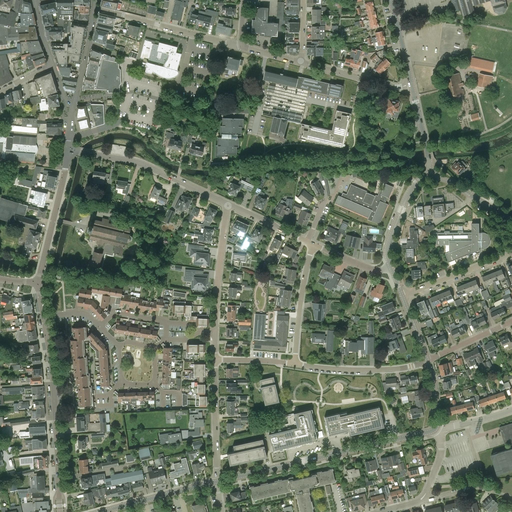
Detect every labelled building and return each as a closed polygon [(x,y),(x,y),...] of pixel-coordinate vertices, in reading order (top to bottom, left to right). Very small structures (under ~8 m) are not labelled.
[(0,0),(0,24),(14,27),(16,16),(17,16),(18,13),(13,12),(10,11),(11,0),(0,0)] [(18,13),(21,13),(22,13),(22,12),(22,2),(23,0),(22,0),(15,0),(13,12),(18,13)] [(69,21),(70,21),(73,21),(73,6),(79,6),(82,6),(83,0),(73,0),(55,0),(55,1),(56,5),(57,12),(58,12),(57,15),(58,15),(58,20),(57,20),(69,21)] [(109,0),(108,0),(102,0),(101,6),(116,10),(116,9),(119,10),(120,10),(121,4),(121,3),(109,0)] [(172,19),(180,21),(181,21),(181,20),(184,7),(186,8),(188,1),(194,2),(194,0),(175,0),(171,17),(172,19)] [(454,12),(464,9),(467,12),(473,10),(472,10),(471,6),(491,0),(492,7),(493,7),(494,12),(499,15),(504,13),(507,8),(505,3),(504,0),(451,0),(452,4),(454,4),(455,7),(453,7),(454,12)] [(22,2),(22,12),(32,12),(30,4),(22,2)] [(252,14),(254,14),(254,17),(255,17),(254,20),(251,20),(251,33),(263,34),(263,36),(276,37),(277,32),(282,33),(283,22),(283,3),(277,2),(275,24),(266,23),(267,8),(254,7),(254,10),(252,10),(252,14)] [(366,10),(373,8),(372,2),(365,3),(366,10)] [(42,15),(51,13),(57,12),(56,5),(56,6),(55,3),(40,6),(42,15)] [(149,5),(147,13),(155,14),(156,11),(157,7),(149,5)] [(189,22),(195,24),(198,15),(193,14),(195,8),(191,7),(189,15),(188,15),(187,19),(189,20),(189,22)] [(234,12),(235,8),(222,7),(222,13),(225,13),(225,15),(234,16),(234,15),(235,14),(235,12),(234,12)] [(326,7),(321,7),(320,7),(320,10),(312,10),(312,16),(320,16),(320,11),(326,11),(326,7)] [(368,16),(375,14),(373,8),(366,10),(368,16)] [(198,15),(195,24),(202,25),(206,10),(205,10),(205,12),(199,11),(198,15)] [(207,10),(206,10),(202,25),(209,27),(209,24),(213,25),(216,12),(207,10)] [(81,20),(87,20),(89,14),(79,13),(77,13),(78,11),(75,11),(74,19),(78,19),(81,20)] [(18,27),(20,27),(20,28),(34,27),(34,25),(36,24),(33,13),(32,13),(32,12),(22,12),(22,13),(21,13),(21,23),(17,23),(18,27)] [(162,20),(164,13),(157,12),(155,18),(162,20)] [(51,13),(42,15),(42,16),(44,26),(45,28),(53,26),(51,13)] [(97,23),(113,27),(113,25),(106,24),(107,16),(99,14),(97,23)] [(369,22),(376,21),(375,14),(368,16),(369,22)] [(115,17),(107,16),(106,24),(113,25),(115,17)] [(320,21),(320,16),(312,16),(312,22),(320,22),(320,25),(325,25),(326,21),(320,21)] [(288,24),(288,27),(298,27),(299,22),(290,22),(290,17),(283,17),(283,24),(288,24)] [(230,36),(232,29),(231,29),(231,20),(224,18),(224,22),(226,22),(225,27),(222,26),(222,25),(218,23),(216,32),(230,36)] [(68,32),(69,21),(57,20),(57,26),(61,26),(61,28),(51,28),(50,27),(45,28),(47,41),(48,41),(54,41),(62,41),(62,35),(63,35),(63,32),(68,32)] [(71,67),(79,67),(80,64),(83,49),(85,39),(84,38),(87,26),(74,23),(74,21),(73,21),(70,21),(70,23),(70,44),(51,44),(50,45),(54,55),(57,66),(64,66),(71,67)] [(371,29),(378,27),(376,21),(369,22),(371,29)] [(112,32),(113,27),(97,23),(95,29),(108,32),(109,32),(112,32)] [(20,28),(17,28),(0,24),(0,44),(6,44),(6,38),(19,37),(19,40),(20,41),(38,39),(35,27),(34,27),(20,28)] [(138,36),(140,28),(133,26),(131,35),(133,35),(132,38),(135,39),(136,36),(138,36)] [(117,34),(108,32),(95,29),(93,41),(105,44),(104,47),(114,50),(115,45),(116,42),(114,41),(114,40),(115,40),(117,34)] [(372,41),(384,38),(382,31),(375,33),(376,37),(372,38),(372,41)] [(378,46),(385,44),(384,38),(372,41),(373,43),(377,42),(378,46)] [(152,72),(155,72),(156,73),(158,75),(162,76),(163,77),(165,77),(167,78),(168,78),(170,78),(172,77),(174,78),(175,76),(176,75),(177,74),(178,73),(178,72),(177,71),(177,70),(181,54),(176,53),(177,47),(159,43),(158,45),(151,43),(151,42),(145,40),(140,58),(143,58),(144,58),(148,59),(148,62),(146,63),(146,64),(146,65),(147,66),(145,71),(151,73),(152,72)] [(20,42),(20,45),(21,52),(21,60),(31,58),(30,56),(30,54),(42,51),(42,52),(42,51),(43,51),(39,41),(27,42),(20,42)] [(319,49),(316,48),(316,46),(317,46),(317,42),(312,42),(312,46),(306,45),(306,50),(307,50),(307,55),(311,55),(311,56),(316,56),(319,56),(319,49)] [(298,54),(298,45),(290,45),(290,46),(287,46),(287,54),(290,54),(298,54)] [(119,86),(121,84),(120,75),(120,70),(119,68),(118,63),(114,62),(115,58),(112,57),(112,58),(110,57),(110,56),(103,54),(103,56),(102,55),(102,53),(91,49),(89,56),(87,63),(88,63),(85,75),(84,75),(83,82),(82,89),(108,90),(108,93),(118,93),(118,92),(119,90),(119,86)] [(17,77),(23,74),(29,70),(29,71),(35,68),(47,63),(44,56),(43,52),(30,56),(31,58),(21,60),(12,61),(17,77)] [(352,52),(350,57),(350,59),(346,58),(344,65),(351,67),(354,53),(352,52)] [(357,56),(358,54),(354,53),(351,67),(358,69),(360,61),(360,60),(357,56)] [(9,67),(7,59),(5,54),(0,55),(0,84),(1,86),(6,83),(6,82),(7,80),(12,78),(9,74),(8,67),(9,67)] [(224,73),(232,74),(236,75),(237,71),(239,65),(242,65),(243,61),(240,60),(228,57),(225,69),(225,68),(224,73)] [(378,62),(385,69),(390,64),(385,58),(382,61),(381,60),(378,62)] [(477,64),(476,68),(480,69),(480,68),(483,69),(483,70),(487,71),(487,69),(488,65),(489,65),(491,66),(492,66),(492,64),(491,63),(489,63),(477,60),(467,58),(466,59),(466,62),(467,62),(469,62),(469,63),(470,63),(470,62),(472,63),(477,64)] [(380,74),(385,69),(378,62),(376,65),(377,66),(374,69),(380,74)] [(335,84),(335,85),(331,84),(299,77),(298,76),(297,78),(285,75),(265,70),(262,80),(269,81),(308,90),(339,98),(340,91),(341,92),(343,86),(335,84)] [(57,92),(54,84),(53,80),(51,73),(34,80),(35,81),(27,84),(30,98),(31,104),(39,103),(41,103),(40,99),(43,98),(43,97),(47,95),(57,92)] [(459,97),(465,95),(463,89),(460,90),(459,87),(464,86),(463,83),(461,83),(459,73),(454,74),(446,76),(444,77),(449,99),(451,99),(459,97)] [(490,89),(493,76),(480,73),(477,86),(490,89)] [(74,91),(77,79),(63,77),(63,83),(66,89),(71,90),(74,91)] [(173,89),(174,84),(168,82),(168,84),(167,89),(166,94),(171,95),(173,89)] [(13,102),(18,101),(17,100),(18,99),(22,99),(20,90),(16,91),(13,92),(11,93),(13,102)] [(6,103),(10,103),(11,105),(9,106),(9,107),(13,107),(13,105),(12,102),(10,93),(5,96),(6,103)] [(48,108),(59,106),(57,94),(47,96),(47,95),(43,97),(43,98),(40,99),(41,103),(39,103),(41,111),(48,109),(48,108)] [(398,111),(399,106),(398,106),(399,101),(389,99),(387,109),(386,109),(384,113),(385,114),(385,116),(389,118),(390,115),(392,115),(392,116),(397,118),(398,111)] [(92,104),(90,105),(81,107),(77,106),(75,116),(79,131),(82,131),(91,128),(96,127),(96,125),(102,123),(102,124),(104,124),(103,105),(92,104)] [(287,119),(289,113),(272,109),(271,117),(273,117),(270,131),(277,133),(277,135),(283,136),(287,120),(287,119)] [(343,139),(344,135),(346,136),(346,135),(344,135),(345,131),(347,131),(351,114),(336,110),(335,113),(335,114),(337,115),(333,133),(304,126),(305,124),(301,123),(298,138),(302,139),(302,137),(306,138),(305,140),(309,141),(309,139),(313,140),(313,142),(316,142),(317,140),(320,141),(320,143),(326,145),(326,143),(330,144),(330,146),(333,146),(334,144),(338,145),(337,147),(343,149),(345,139),(343,139)] [(22,126),(37,128),(37,121),(37,119),(22,118),(22,126)] [(243,119),(223,119),(222,126),(220,126),(220,135),(222,135),(221,138),(218,138),(218,146),(216,146),(215,157),(225,157),(225,155),(236,155),(237,148),(238,148),(239,139),(237,139),(237,136),(241,136),(241,127),(243,127),(243,119)] [(37,121),(37,128),(37,134),(48,134),(55,134),(61,134),(61,130),(61,123),(61,121),(37,121)] [(170,149),(174,150),(176,140),(173,139),(175,132),(170,131),(170,132),(167,132),(166,138),(170,139),(168,147),(170,148),(170,149)] [(0,158),(5,159),(5,160),(34,163),(35,157),(36,136),(36,138),(29,137),(22,137),(22,136),(21,136),(13,136),(13,135),(12,135),(12,138),(1,137),(1,133),(0,132),(0,158)] [(180,141),(176,140),(174,150),(177,151),(178,150),(180,150),(182,143),(185,144),(187,137),(181,135),(180,141)] [(191,155),(195,156),(198,146),(194,145),(195,140),(191,140),(192,137),(189,136),(187,143),(191,144),(189,153),(191,153),(191,155)] [(198,146),(195,156),(199,157),(199,155),(201,156),(202,154),(204,147),(205,148),(207,143),(202,142),(201,147),(198,146)] [(455,162),(451,167),(455,171),(455,172),(457,174),(458,174),(459,174),(460,175),(465,169),(464,168),(467,165),(462,161),(460,164),(459,163),(457,164),(455,162)] [(32,181),(31,184),(36,185),(37,180),(36,179),(38,174),(40,174),(40,171),(41,171),(42,167),(36,166),(35,170),(33,177),(32,181)] [(103,184),(104,179),(108,179),(109,175),(105,174),(105,173),(94,171),(93,177),(94,178),(93,182),(103,184)] [(40,187),(46,188),(46,189),(48,189),(55,190),(58,176),(47,173),(47,176),(43,175),(40,187)] [(328,196),(329,196),(326,176),(346,175),(345,173),(324,174),(324,179),(328,196)] [(239,181),(237,186),(232,183),(232,184),(230,183),(228,187),(230,188),(228,192),(229,193),(229,194),(231,195),(231,194),(235,196),(237,192),(238,190),(239,191),(240,188),(247,191),(251,193),(256,181),(247,177),(245,181),(241,179),(240,181),(239,181)] [(31,184),(32,181),(18,178),(17,180),(19,180),(19,181),(18,184),(29,187),(31,187),(31,184)] [(126,184),(127,182),(117,181),(116,188),(122,189),(122,194),(127,195),(130,184),(126,184)] [(317,195),(324,192),(318,181),(311,185),(317,195)] [(338,196),(334,204),(368,218),(367,220),(379,225),(388,205),(385,203),(387,197),(389,198),(393,187),(385,184),(382,191),(380,190),(377,196),(367,191),(351,185),(346,195),(343,193),(341,197),(338,196)] [(158,195),(161,189),(155,186),(150,196),(156,199),(159,201),(158,202),(164,205),(167,200),(158,195)] [(37,206),(44,208),(44,207),(46,198),(47,193),(35,191),(32,203),(33,204),(35,204),(37,204),(37,206)] [(295,196),(295,200),(299,203),(301,203),(302,201),(307,205),(311,200),(313,198),(304,191),(298,198),(295,196)] [(262,208),(266,200),(262,198),(264,193),(260,192),(258,196),(254,205),(258,207),(259,208),(260,209),(261,208),(262,208)] [(188,213),(190,214),(192,210),(190,209),(192,206),(189,204),(191,200),(190,198),(188,197),(187,198),(183,196),(181,200),(180,200),(176,208),(181,210),(183,206),(187,208),(190,209),(188,213)] [(425,207),(422,208),(423,215),(426,215),(426,216),(432,216),(431,213),(434,213),(435,218),(445,217),(445,213),(449,213),(449,211),(452,211),(451,209),(454,209),(454,203),(444,204),(443,197),(432,199),(433,207),(431,207),(430,206),(425,206),(425,207)] [(44,218),(46,211),(33,207),(25,205),(1,198),(0,201),(0,219),(13,223),(35,230),(38,221),(24,217),(25,215),(26,210),(38,213),(37,217),(44,218)] [(276,211),(275,213),(283,216),(284,214),(289,216),(292,209),(291,209),(293,200),(286,199),(286,202),(285,205),(283,205),(280,203),(278,207),(276,207),(275,209),(276,211)] [(197,217),(200,210),(194,207),(192,210),(190,214),(194,216),(197,217)] [(422,208),(422,207),(417,207),(417,208),(414,209),(415,216),(418,216),(418,217),(423,217),(423,215),(422,208)] [(203,219),(204,220),(211,223),(212,219),(214,214),(215,215),(217,212),(216,212),(216,211),(216,210),(213,209),(210,208),(206,217),(205,216),(203,219)] [(168,224),(174,212),(169,209),(163,222),(168,224)] [(306,226),(311,214),(302,211),(299,216),(300,217),(298,222),(306,226)] [(128,241),(129,242),(131,240),(132,238),(131,236),(130,236),(130,234),(129,234),(131,228),(108,223),(109,220),(102,218),(102,221),(94,220),(93,224),(92,223),(91,222),(89,223),(89,225),(90,226),(87,225),(86,231),(91,232),(89,239),(89,240),(90,241),(91,242),(93,241),(93,240),(97,240),(96,244),(98,244),(96,252),(99,253),(101,245),(103,245),(104,242),(115,245),(113,253),(122,255),(124,247),(126,248),(127,242),(128,242),(128,241)] [(242,224),(242,223),(240,222),(240,221),(238,220),(238,221),(237,221),(235,225),(234,224),(233,227),(232,227),(231,230),(237,234),(238,234),(242,224)] [(324,239),(326,240),(327,241),(328,240),(336,244),(340,234),(343,235),(348,223),(343,221),(338,232),(328,227),(326,231),(327,231),(324,239)] [(246,224),(245,225),(242,223),(242,224),(238,234),(237,234),(237,235),(239,236),(240,234),(244,236),(245,233),(246,233),(247,230),(246,230),(248,226),(247,225),(248,225),(246,224)] [(490,239),(490,238),(489,236),(488,235),(487,234),(486,233),(485,233),(484,233),(483,232),(482,232),(482,233),(480,233),(479,223),(472,223),(472,233),(463,233),(463,231),(458,231),(458,233),(450,233),(450,231),(444,231),(444,233),(440,233),(436,233),(436,245),(450,245),(450,251),(445,253),(449,263),(480,250),(480,247),(482,247),(482,249),(485,248),(486,248),(487,247),(488,246),(489,245),(490,244),(490,243),(490,242),(490,241),(490,240),(490,239)] [(374,252),(375,243),(372,243),(372,237),(366,236),(367,228),(362,228),(361,239),(361,242),(364,242),(363,251),(374,252)] [(416,244),(419,244),(417,231),(414,231),(414,228),(410,228),(411,241),(407,241),(407,245),(416,244)] [(30,230),(26,240),(25,245),(26,245),(25,248),(24,247),(22,255),(29,257),(32,247),(35,248),(40,233),(35,231),(30,230)] [(251,238),(250,237),(248,240),(251,242),(257,245),(259,242),(263,233),(262,233),(262,232),(260,231),(259,231),(255,230),(253,235),(252,234),(251,238)] [(212,236),(194,234),(194,236),(199,237),(199,240),(202,241),(202,242),(211,243),(211,242),(212,242),(212,240),(211,239),(212,236)] [(346,235),(345,240),(343,247),(347,248),(348,246),(354,248),(358,248),(360,238),(346,235)] [(272,251),(274,247),(278,249),(281,242),(280,241),(278,240),(275,238),(271,246),(269,250),(272,251)] [(245,239),(240,249),(246,251),(251,242),(248,240),(245,239)] [(407,245),(407,249),(406,249),(407,263),(415,263),(414,248),(417,248),(416,244),(407,245)] [(204,246),(188,245),(188,251),(191,251),(190,255),(196,256),(196,260),(201,261),(201,264),(208,265),(209,257),(207,257),(208,254),(203,253),(204,246)] [(296,256),(297,252),(285,246),(283,250),(280,249),(276,259),(279,260),(282,253),(294,258),(293,262),(296,263),(298,257),(296,256)] [(240,249),(240,248),(239,254),(233,253),(232,260),(245,262),(246,251),(240,249)] [(102,254),(99,253),(96,252),(94,251),(91,261),(90,261),(89,265),(99,268),(101,268),(102,264),(100,264),(102,254)] [(330,278),(335,269),(330,266),(329,267),(324,265),(320,272),(319,275),(325,278),(326,276),(330,278)] [(420,270),(422,270),(422,265),(418,266),(418,270),(411,271),(412,279),(421,278),(420,270)] [(287,276),(286,279),(282,278),(282,282),(293,284),(294,281),(296,270),(288,269),(285,268),(284,275),(287,276)] [(185,270),(185,277),(186,277),(186,281),(194,281),(194,285),(198,286),(198,289),(204,290),(204,286),(205,286),(205,284),(206,284),(207,279),(202,278),(203,271),(185,270)] [(338,286),(341,287),(342,285),(349,288),(354,275),(343,270),(338,281),(336,280),(332,287),(336,289),(338,286)] [(498,280),(503,278),(505,282),(505,281),(505,280),(507,280),(506,277),(505,277),(502,270),(495,272),(498,280)] [(242,273),(234,272),(234,273),(231,273),(230,280),(235,281),(236,277),(241,278),(242,273)] [(495,281),(498,280),(495,272),(489,275),(492,283),(496,293),(499,291),(495,281)] [(488,284),(492,283),(489,275),(483,277),(486,285),(485,285),(486,288),(489,287),(488,284)] [(363,277),(363,278),(360,277),(356,287),(362,290),(366,279),(365,279),(365,278),(363,277)] [(332,287),(336,280),(332,278),(327,288),(331,290),(332,287)] [(475,289),(479,288),(476,280),(469,283),(472,290),(474,295),(477,294),(475,289)] [(88,309),(88,307),(89,307),(101,321),(107,315),(110,313),(107,310),(109,296),(111,296),(111,295),(118,296),(121,296),(121,295),(121,294),(122,289),(112,288),(113,281),(109,281),(109,282),(108,287),(105,286),(104,285),(92,283),(85,288),(82,287),(82,289),(80,288),(77,305),(85,307),(85,308),(86,308),(88,309)] [(384,286),(383,286),(383,285),(381,284),(381,285),(377,283),(375,288),(374,288),(373,291),(372,290),(370,295),(380,299),(382,294),(381,293),(384,286)] [(468,292),(472,290),(469,283),(463,285),(466,293),(467,296),(470,295),(468,292)] [(462,295),(466,293),(463,285),(457,288),(460,296),(461,295),(461,297),(460,297),(460,299),(458,300),(460,306),(463,305),(462,301),(465,300),(462,295)] [(228,297),(229,297),(228,298),(232,298),(232,297),(235,297),(236,291),(241,292),(241,288),(236,288),(229,287),(228,297)] [(279,297),(283,298),(290,299),(290,298),(291,298),(291,295),(290,295),(291,291),(284,290),(280,289),(279,297)] [(447,301),(453,298),(450,290),(443,293),(447,301)] [(10,302),(11,297),(8,296),(6,294),(4,293),(3,294),(1,301),(6,303),(4,310),(11,308),(13,303),(10,302)] [(447,301),(443,293),(437,295),(440,304),(447,301)] [(440,304),(437,295),(431,298),(434,305),(434,306),(435,306),(440,304)] [(133,296),(131,308),(135,309),(135,305),(138,306),(139,299),(139,297),(133,296)] [(162,308),(168,309),(170,297),(166,296),(164,296),(163,299),(163,300),(163,302),(162,308)] [(290,299),(283,298),(279,297),(277,297),(276,305),(288,307),(289,306),(290,306),(290,303),(289,303),(290,299)] [(17,307),(17,308),(22,307),(31,305),(30,299),(21,301),(21,298),(17,299),(19,307),(17,307)] [(157,298),(157,302),(155,310),(159,311),(159,307),(162,308),(163,302),(163,300),(163,299),(157,298)] [(422,314),(428,312),(431,319),(435,318),(430,306),(427,307),(424,301),(417,303),(422,314)] [(381,307),(379,308),(380,311),(377,312),(380,320),(386,317),(385,314),(394,310),(392,302),(381,307)] [(497,311),(500,317),(506,314),(504,308),(507,306),(506,302),(505,303),(505,302),(502,304),(499,306),(496,307),(497,311)] [(313,310),(314,318),(315,320),(316,320),(324,321),(324,318),(322,318),(323,309),(325,309),(326,304),(312,303),(311,303),(318,304),(318,306),(313,307),(313,310)] [(23,314),(33,313),(31,305),(22,307),(17,308),(17,311),(18,310),(19,314),(23,313),(23,314)] [(491,314),(494,320),(500,317),(497,311),(496,307),(489,310),(491,314)] [(476,316),(476,317),(480,326),(487,323),(482,313),(476,316)] [(16,327),(34,324),(33,314),(24,316),(25,318),(15,320),(16,327)] [(255,314),(253,341),(254,341),(254,340),(254,348),(254,349),(285,351),(286,351),(286,343),(286,338),(287,325),(288,317),(277,316),(276,325),(275,339),(264,339),(264,341),(263,341),(265,315),(255,314)] [(393,330),(401,327),(397,317),(389,320),(393,330)] [(473,319),(472,317),(469,319),(474,329),(480,326),(476,317),(473,319)] [(121,333),(122,326),(119,325),(120,321),(117,320),(116,323),(116,324),(115,324),(112,327),(110,328),(114,332),(115,332),(115,334),(116,334),(116,333),(121,333)] [(461,327),(458,329),(460,335),(467,332),(462,320),(458,322),(461,327)] [(85,325),(74,325),(75,328),(72,328),(72,332),(73,332),(73,334),(85,333),(85,329),(87,329),(88,328),(85,325)] [(451,332),(454,338),(460,335),(458,329),(457,329),(456,325),(453,327),(449,328),(451,332)] [(232,337),(238,337),(238,332),(237,332),(237,328),(233,328),(227,328),(226,337),(232,337)] [(18,343),(37,339),(35,329),(16,332),(18,343)] [(157,331),(151,330),(150,339),(152,340),(152,338),(156,339),(158,340),(159,341),(160,340),(157,336),(157,331)] [(334,335),(335,331),(327,330),(325,351),(332,352),(333,335),(334,335)] [(438,338),(441,344),(447,341),(444,335),(443,331),(439,333),(441,336),(438,338)] [(90,342),(89,343),(90,346),(92,348),(100,341),(93,333),(92,332),(88,336),(90,339),(89,340),(90,342)] [(389,351),(399,348),(401,353),(406,351),(401,338),(396,340),(395,336),(397,336),(396,333),(384,337),(385,340),(391,338),(392,341),(386,343),(389,351)] [(323,343),(324,335),(312,334),(311,342),(323,343)] [(511,339),(510,341),(507,334),(499,338),(503,346),(508,343),(510,348),(511,346),(511,339)] [(434,347),(441,344),(438,338),(437,335),(433,337),(433,336),(427,338),(430,344),(433,343),(434,347)] [(71,346),(83,345),(83,341),(86,341),(89,338),(87,337),(85,337),(85,339),(73,340),(70,340),(70,344),(71,346)] [(105,345),(100,341),(92,348),(95,351),(95,352),(106,347),(104,345),(105,345)] [(349,351),(357,351),(357,341),(357,343),(351,343),(351,341),(345,341),(345,347),(344,355),(348,355),(349,351)] [(367,341),(357,341),(357,351),(357,349),(366,349),(366,354),(370,354),(370,345),(367,345),(367,341)] [(496,355),(494,351),(497,350),(493,342),(484,346),(488,354),(488,353),(490,358),(496,355)] [(163,355),(171,355),(172,348),(169,348),(167,348),(163,343),(161,345),(164,348),(163,348),(163,355)] [(225,347),(225,350),(226,350),(226,351),(233,352),(233,347),(237,347),(237,344),(230,343),(230,344),(226,344),(226,347),(225,347)] [(30,349),(30,353),(25,354),(26,356),(32,355),(32,353),(39,352),(37,344),(28,346),(28,345),(23,345),(24,350),(30,349)] [(95,352),(96,357),(107,356),(107,350),(106,350),(106,347),(95,352)] [(481,356),(478,349),(471,352),(474,359),(476,358),(478,363),(484,361),(481,356)] [(472,360),(474,359),(471,352),(464,355),(467,362),(466,362),(469,367),(474,365),(472,360)] [(439,365),(440,370),(452,367),(451,362),(448,363),(447,363),(439,365)] [(452,367),(440,370),(442,376),(449,374),(449,372),(450,372),(453,371),(452,367)] [(33,377),(42,376),(41,368),(26,369),(27,376),(33,375),(33,377)] [(226,377),(232,377),(232,378),(238,378),(238,368),(232,368),(232,369),(226,369),(226,377)] [(410,384),(417,383),(416,375),(400,378),(401,383),(406,382),(406,385),(410,384)] [(42,376),(33,377),(21,378),(21,382),(29,382),(29,384),(42,383),(42,376)] [(279,402),(275,386),(273,377),(259,380),(264,405),(279,402)] [(451,381),(450,381),(443,382),(444,390),(451,389),(450,385),(457,384),(456,380),(456,377),(450,378),(451,381)] [(170,378),(162,378),(162,384),(159,386),(161,389),(169,389),(169,384),(170,384),(170,381),(174,382),(174,378),(170,378)] [(390,388),(397,387),(396,379),(385,380),(387,388),(384,388),(385,392),(390,391),(390,388)] [(109,386),(109,380),(100,381),(101,387),(106,386),(110,390),(112,388),(109,386)] [(236,393),(236,384),(226,384),(226,391),(231,391),(231,393),(236,393)] [(22,394),(25,394),(33,393),(33,394),(43,394),(42,386),(32,387),(32,386),(28,387),(28,386),(25,386),(25,387),(22,387),(22,394)] [(495,395),(497,401),(506,398),(504,392),(503,389),(502,388),(500,389),(501,393),(495,395)] [(148,392),(148,400),(154,400),(154,395),(158,391),(156,390),(154,392),(148,392)] [(113,393),(118,396),(118,402),(124,401),(124,393),(118,393),(118,394),(115,391),(113,393)] [(481,407),(489,404),(487,397),(486,395),(487,395),(486,391),(483,392),(484,396),(483,396),(484,398),(480,400),(478,395),(475,396),(477,402),(479,402),(481,407)] [(415,396),(417,409),(410,411),(412,418),(423,416),(422,411),(424,411),(421,395),(415,396)] [(489,404),(497,401),(495,395),(487,397),(489,404)] [(464,404),(466,411),(474,408),(473,403),(476,403),(474,398),(470,399),(471,403),(464,404)] [(226,407),(234,407),(236,407),(236,403),(237,403),(237,400),(234,400),(234,399),(228,399),(228,401),(226,401),(226,407)] [(457,413),(466,411),(464,404),(456,406),(457,413)] [(448,415),(457,413),(456,406),(447,408),(448,415)] [(37,418),(45,417),(44,407),(37,407),(37,408),(34,408),(32,408),(33,418),(37,418)] [(227,413),(228,413),(228,415),(234,415),(234,414),(238,414),(238,411),(234,411),(234,407),(226,407),(227,413)] [(328,436),(329,436),(329,435),(348,430),(349,434),(376,427),(376,425),(382,423),(383,426),(383,425),(379,407),(378,407),(379,409),(339,418),(338,415),(325,418),(325,417),(324,417),(328,436)] [(272,451),(315,441),(313,432),(315,431),(310,409),(286,415),(288,424),(285,425),(284,424),(267,428),(272,451)] [(195,426),(203,426),(203,420),(201,420),(201,413),(198,413),(198,414),(189,415),(189,423),(195,423),(195,426)] [(76,424),(84,424),(84,420),(89,420),(89,414),(83,414),(84,417),(76,417),(76,424)] [(233,433),(232,428),(243,428),(243,426),(246,426),(245,422),(247,422),(247,418),(241,418),(241,422),(232,422),(232,423),(227,423),(227,433),(233,433)] [(511,424),(500,428),(500,427),(502,436),(508,434),(511,446),(511,448),(491,455),(497,475),(511,470),(511,424)] [(17,439),(20,438),(30,438),(30,435),(46,434),(45,425),(29,426),(29,432),(19,432),(16,432),(17,439)] [(182,441),(180,432),(177,433),(177,431),(169,432),(169,434),(168,435),(168,436),(164,437),(165,444),(182,441)] [(80,438),(80,439),(78,440),(78,449),(85,448),(85,443),(88,443),(87,437),(80,438)] [(33,450),(47,448),(46,438),(32,440),(25,440),(26,444),(28,443),(29,451),(33,451),(33,450)] [(202,439),(193,441),(194,449),(203,447),(202,439)] [(234,452),(227,454),(229,466),(266,458),(262,439),(233,446),(234,452)] [(417,450),(417,451),(412,452),(413,458),(418,457),(419,459),(420,459),(421,465),(427,463),(425,452),(424,452),(423,449),(417,450)] [(390,456),(392,466),(397,465),(398,471),(405,469),(403,462),(401,463),(399,454),(390,456)] [(20,472),(22,476),(34,474),(33,469),(34,469),(34,470),(43,469),(43,468),(48,467),(47,455),(19,458),(20,466),(30,465),(31,470),(20,472)] [(393,468),(392,466),(390,456),(381,459),(383,468),(383,470),(393,468)] [(186,475),(190,474),(186,458),(181,459),(182,463),(173,465),(175,471),(169,473),(171,479),(179,477),(179,475),(186,473),(186,475)] [(80,467),(88,466),(87,462),(91,462),(90,459),(87,459),(79,460),(80,467)] [(102,464),(102,468),(118,465),(117,460),(102,464)] [(367,471),(376,469),(374,460),(365,462),(367,471)] [(201,473),(200,470),(205,468),(203,464),(199,465),(198,463),(192,465),(194,474),(201,473)] [(157,483),(159,483),(156,471),(152,471),(151,467),(147,468),(151,484),(156,483),(157,483)] [(420,475),(418,467),(407,470),(409,477),(420,475)] [(353,481),(352,478),(360,476),(358,468),(355,469),(354,468),(346,470),(347,476),(344,477),(345,483),(353,481)] [(166,480),(163,469),(156,471),(159,483),(161,482),(161,481),(166,480)] [(324,482),(327,481),(327,482),(331,481),(331,480),(335,479),(332,469),(311,474),(311,476),(293,480),(292,478),(250,488),(252,498),(256,497),(256,498),(260,497),(260,496),(263,495),(263,496),(270,495),(270,493),(273,493),(273,494),(274,494),(274,493),(277,492),(277,493),(284,491),(284,490),(287,489),(287,490),(295,489),(296,494),(297,494),(298,497),(299,497),(300,500),(299,500),(299,501),(300,501),(301,504),(300,504),(302,511),(303,511),(302,511),(313,511),(309,491),(310,491),(309,488),(314,487),(314,485),(314,484),(317,483),(317,485),(324,483),(324,482)] [(126,483),(144,479),(142,470),(124,473),(126,483)] [(106,487),(126,483),(124,473),(110,475),(111,478),(104,479),(106,487)] [(82,487),(83,487),(84,489),(88,488),(88,486),(92,485),(92,486),(97,486),(96,480),(105,479),(104,474),(90,476),(90,477),(81,479),(82,487)] [(42,493),(48,492),(48,488),(44,488),(44,475),(33,476),(33,481),(37,480),(37,484),(37,488),(33,489),(33,493),(32,493),(42,493)] [(394,486),(397,498),(404,496),(401,487),(398,488),(396,476),(392,477),(394,486)] [(142,484),(143,483),(142,480),(138,481),(138,483),(132,485),(134,491),(143,489),(142,484)] [(9,485),(10,491),(17,490),(16,483),(9,485)] [(128,493),(129,493),(128,488),(131,487),(129,483),(124,484),(125,486),(116,488),(118,496),(123,495),(123,494),(124,494),(124,495),(125,495),(127,495),(128,494),(128,493)] [(397,498),(394,486),(391,486),(393,492),(390,493),(389,490),(387,485),(384,486),(385,491),(387,497),(390,495),(391,499),(397,498)] [(413,494),(416,493),(416,492),(415,486),(411,487),(408,488),(409,494),(412,493),(413,494)] [(113,497),(118,496),(116,488),(108,490),(107,487),(106,487),(103,488),(101,488),(102,488),(103,495),(106,494),(107,499),(113,497)] [(85,505),(86,504),(86,505),(94,503),(92,497),(98,496),(103,495),(102,488),(97,490),(96,488),(91,490),(91,492),(83,494),(84,498),(85,500),(84,501),(85,505)] [(375,491),(378,503),(384,501),(384,498),(387,497),(385,491),(382,492),(382,494),(380,495),(378,490),(375,491)] [(369,492),(370,498),(372,504),(378,503),(375,491),(369,492)] [(231,501),(240,499),(246,498),(245,492),(239,493),(239,492),(230,494),(231,501)] [(43,498),(42,493),(32,493),(31,493),(31,495),(29,495),(30,499),(32,499),(32,502),(32,506),(35,506),(35,511),(49,511),(49,505),(48,505),(48,501),(46,501),(46,498),(43,498)] [(359,499),(356,500),(358,509),(364,508),(363,502),(366,501),(364,494),(359,495),(359,499)] [(352,511),(358,509),(356,500),(355,496),(346,499),(347,506),(351,505),(352,511)] [(489,511),(490,511),(498,505),(490,496),(482,504),(489,511)] [(455,511),(463,510),(461,501),(453,503),(455,511)] [(472,504),(467,505),(469,511),(478,511),(476,503),(475,503),(475,502),(471,503),(472,504)] [(206,511),(204,503),(191,506),(193,511),(206,511)] [(454,511),(455,511),(453,503),(445,505),(446,511),(454,511)]
